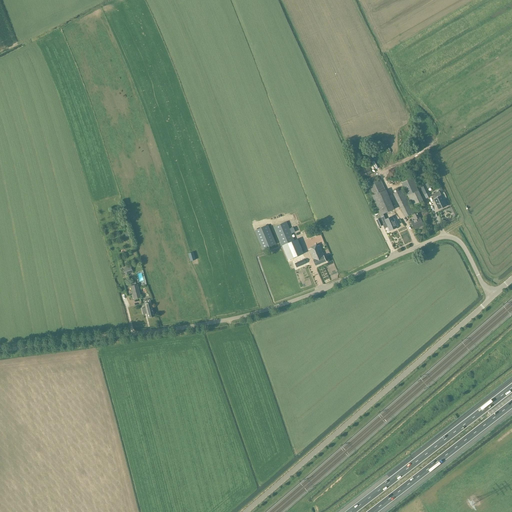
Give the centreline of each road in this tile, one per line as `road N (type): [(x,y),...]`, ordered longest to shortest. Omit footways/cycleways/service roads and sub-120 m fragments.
road 1 (unclassified): [(0,350),(236,317),(327,289),(443,236),(462,245),(491,298)]
road 2 (unclassified): [(245,511),(491,298)]
road 3 (motorway): [(511,387),(350,511)]
road 4 (motorway): [(372,511),(511,403)]
